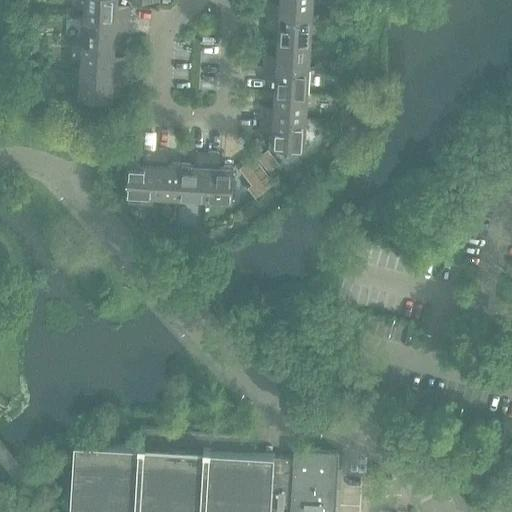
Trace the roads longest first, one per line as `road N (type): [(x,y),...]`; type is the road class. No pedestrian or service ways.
road 1 (residential): [(69,183),(236,372),(407,460),(437,511)]
road 2 (residential): [(163,104),(163,116),(227,118),(232,0)]
road 3 (residential): [(163,104),(69,183)]
